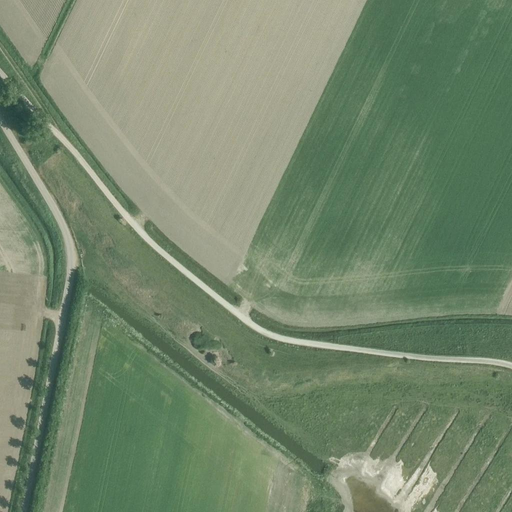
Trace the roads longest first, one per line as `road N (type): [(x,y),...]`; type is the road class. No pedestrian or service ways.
road 1 (unclassified): [(511,368),(287,342),(249,324),(205,296),(0,72)]
road 2 (unclassified): [(19,511),(66,254),(0,124)]
